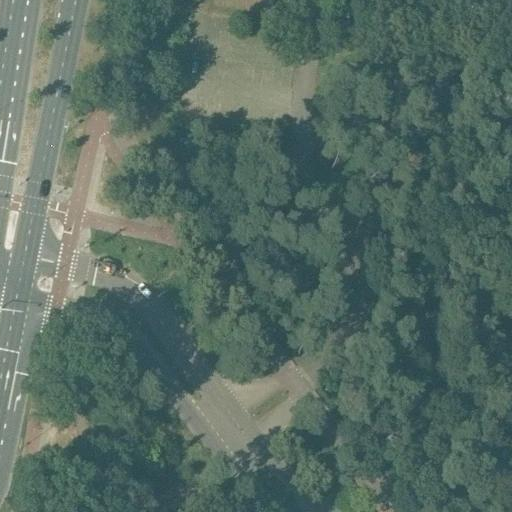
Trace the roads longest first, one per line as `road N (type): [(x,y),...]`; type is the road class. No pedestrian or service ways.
road 1 (residential): [(239,426),(292,390),(351,328),(354,270),(308,198)]
road 2 (tertiary): [(239,426),(123,284),(96,270),(26,260)]
road 3 (primary): [(26,260),(73,0)]
road 4 (tertiary): [(18,300),(86,313),(127,334),(213,444)]
road 5 (tertiary): [(325,511),(239,426)]
